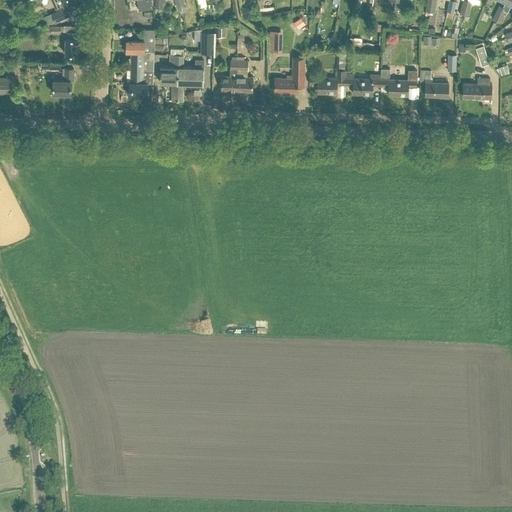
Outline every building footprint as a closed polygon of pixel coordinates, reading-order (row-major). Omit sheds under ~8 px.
[(137,0),(139,9),(153,8),(152,0),(137,0)] [(455,0),(449,0),(447,10),(453,11),(456,0),(455,0)] [(511,0),(505,0),(505,1),(503,6),(497,20),(500,21),(505,10),(508,11),(511,4),(511,0)] [(493,18),(497,20),(503,6),(499,4),(493,18)] [(52,12),(55,21),(70,15),(66,6),(52,12)] [(299,28),(305,23),(301,17),(294,21),(299,28)] [(374,22),(373,29),(380,31),(382,31),(384,24),(374,22)] [(64,54),(65,54),(77,54),(78,54),(78,38),(81,38),(82,31),(76,30),(66,30),(64,54)] [(270,36),(270,50),(278,50),(278,36),(278,30),(270,30),(270,36)] [(201,40),(201,52),(214,52),(214,32),(201,31),(201,40)] [(133,55),(132,68),(143,69),(148,70),(149,61),(154,61),(155,52),(144,51),(145,40),(127,40),(127,50),(133,50),(133,55)] [(476,47),(482,65),(489,62),(483,44),(476,47)] [(110,51),(110,56),(114,56),(113,83),(128,83),(129,51),(110,51)] [(338,84),(346,84),(346,74),(346,70),(346,64),(347,51),(338,51),(338,64),(338,69),(338,77),(322,77),(322,73),(310,73),(310,83),(318,83),(318,92),(338,93),(338,84)] [(184,66),(184,55),(171,54),(170,62),(173,62),(173,65),(161,65),(160,81),(173,82),(173,88),(175,88),(174,100),(183,100),(184,83),(204,83),(204,67),(204,59),(195,59),(195,67),(184,66)] [(448,55),(447,69),(455,70),(456,54),(455,54),(448,54),(448,55)] [(230,69),(230,75),(222,75),(222,89),(237,90),(238,56),(232,56),(232,58),(230,58),(230,69)] [(238,56),(237,90),(245,90),(245,91),(253,92),(254,76),(248,76),(248,70),(249,70),(249,59),(244,59),(244,56),(238,56)] [(274,91),(282,91),(282,94),(290,94),(290,91),(298,91),(298,85),(304,86),(305,57),(293,56),(292,74),(291,74),(291,77),(275,77),(274,91)] [(143,69),(132,68),(132,82),(130,82),(130,94),(148,95),(148,83),(154,83),(154,61),(149,61),(148,70),(143,69)] [(13,64),(17,75),(22,73),(17,63),(13,64)] [(507,64),(498,66),(501,74),(509,72),(507,64)] [(481,67),(483,74),(490,73),(488,65),(481,67)] [(373,85),(381,85),(382,67),(381,67),(381,75),(371,74),(371,79),(355,78),(355,74),(346,74),(346,84),(354,84),(353,93),(373,94),(373,85)] [(382,67),(381,85),(389,85),(389,94),(408,95),(409,87),(416,87),(417,69),(408,68),(408,80),(390,79),(390,75),(390,68),(382,67)] [(74,81),(74,68),(63,68),(63,74),(66,74),(65,80),(54,80),(54,93),(71,93),(71,81),(74,81)] [(420,82),(425,82),(425,97),(448,97),(449,83),(432,82),(432,79),(432,78),(431,78),(431,74),(426,74),(420,74),(420,82)] [(7,94),(15,95),(16,75),(7,75),(7,77),(0,77),(0,91),(7,92),(7,94)] [(490,84),(490,78),(478,78),(478,83),(463,83),(463,97),(492,98),(492,84),(490,84)]
